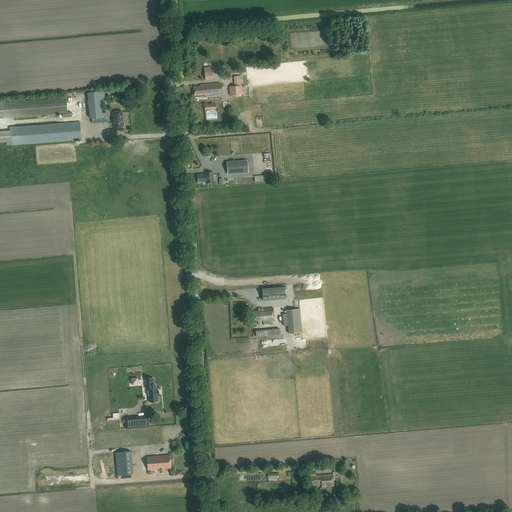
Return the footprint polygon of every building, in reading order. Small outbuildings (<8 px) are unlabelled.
[(205,80),(213,79),(212,66),(204,67),(205,80)] [(230,95),(242,94),(241,75),(233,76),(234,86),(229,86),(230,95)] [(219,82),(200,84),(200,86),(193,86),(194,95),(195,95),(195,97),(205,96),(205,97),(220,96),(219,82)] [(101,96),(106,96),(106,91),(88,92),(91,118),(103,116),(101,96)] [(0,116),(3,116),(4,118),(63,113),(63,117),(72,116),(71,112),(67,112),(66,98),(0,103),(0,116)] [(124,123),(123,122),(122,111),(112,112),(113,124),(114,124),(115,128),(123,127),(123,126),(124,126),(124,125),(124,123)] [(10,127),(10,131),(0,131),(0,142),(11,141),(12,145),(81,139),(80,122),(10,127)] [(228,174),(248,172),(247,160),(227,162),(228,174)] [(205,174),(197,174),(197,183),(206,182),(206,183),(214,182),(213,171),(205,172),(205,174)] [(262,289),(262,297),(286,296),(285,286),(269,287),(269,288),(262,289)] [(262,309),(259,309),(259,311),(254,311),(255,321),(263,320),(263,322),(274,321),(273,308),(262,308),(262,309)] [(300,309),(286,310),(289,333),(302,332),(300,309)] [(280,334),(279,328),(256,330),(256,337),(264,336),(280,334)] [(153,377),(145,378),(146,388),(148,388),(149,401),(158,400),(157,394),(158,394),(158,390),(155,390),(155,384),(154,384),(153,377)] [(148,417),(125,419),(126,429),(149,427),(148,417)] [(164,430),(97,434),(98,448),(164,443),(164,430)] [(148,470),(170,468),(169,455),(147,457),(148,470)] [(118,470),(118,478),(133,477),(132,461),(128,461),(129,465),(120,466),(120,470),(118,470)] [(321,484),(322,487),(334,486),(333,474),(315,475),(315,472),(309,472),(310,485),(321,484)]
